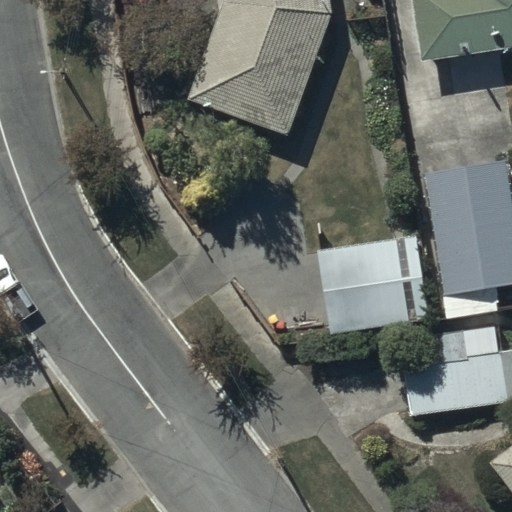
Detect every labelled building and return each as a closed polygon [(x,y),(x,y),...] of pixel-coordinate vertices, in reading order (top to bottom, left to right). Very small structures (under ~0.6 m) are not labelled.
[(209,0),(185,65),(290,104),(328,0),(209,0)] [(511,0),(427,0),(433,35),(511,23),(511,0)] [(511,155),(425,167),(443,287),(511,277),(511,155)] [(419,227),(317,239),(328,327),(430,315),(419,227)] [(511,416),(499,426),(511,444),(511,416)]
